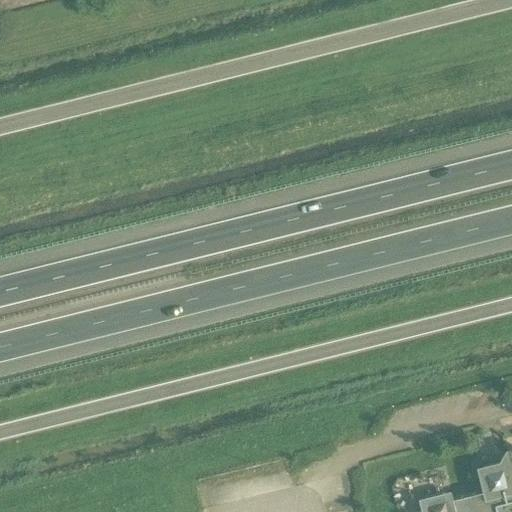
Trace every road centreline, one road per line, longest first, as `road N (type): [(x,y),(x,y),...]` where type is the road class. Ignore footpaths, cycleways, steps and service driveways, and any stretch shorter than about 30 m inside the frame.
road 1 (motorway): [(511,166),(0,293)]
road 2 (motorway): [(0,346),(511,220)]
